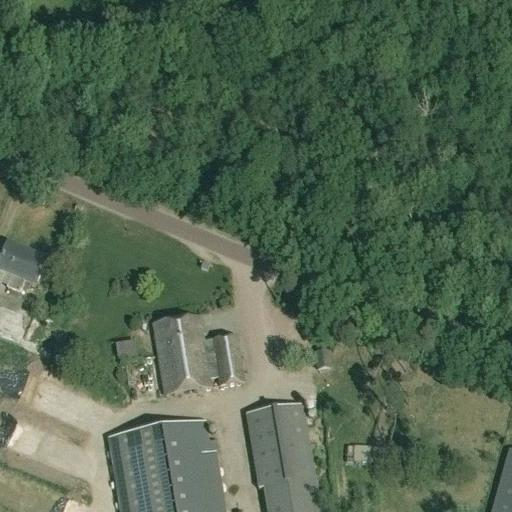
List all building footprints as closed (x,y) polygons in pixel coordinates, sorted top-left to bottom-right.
[(25,286),(35,291),(48,262),(8,245),(0,263),(0,272),(13,278),(7,290),(21,296),(25,286)] [(153,327),(164,398),(208,391),(203,360),(214,358),(219,390),(243,386),(235,339),(202,345),(199,320),(153,327)] [(138,339),(122,343),(125,358),(142,354),(138,339)] [(264,495),(267,511),(321,511),(305,410),(245,421),(255,493),(264,495)] [(108,441),(119,511),(225,511),(215,454),(218,454),(216,443),(208,445),(205,425),(108,441)] [(377,461),(376,447),(358,448),(359,462),(377,461)] [(511,511),(511,453),(510,452),(493,511),(511,511)]
